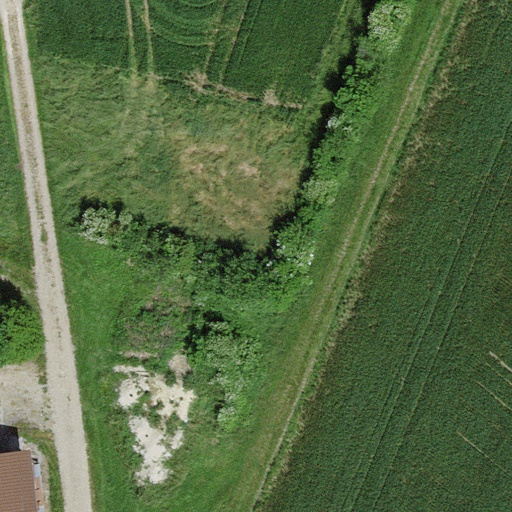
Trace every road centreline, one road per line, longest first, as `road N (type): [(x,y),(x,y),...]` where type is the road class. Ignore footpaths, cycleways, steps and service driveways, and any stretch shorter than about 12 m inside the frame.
road 1 (track): [(462,0),(244,511)]
road 2 (track): [(78,511),(64,355),(12,0)]
